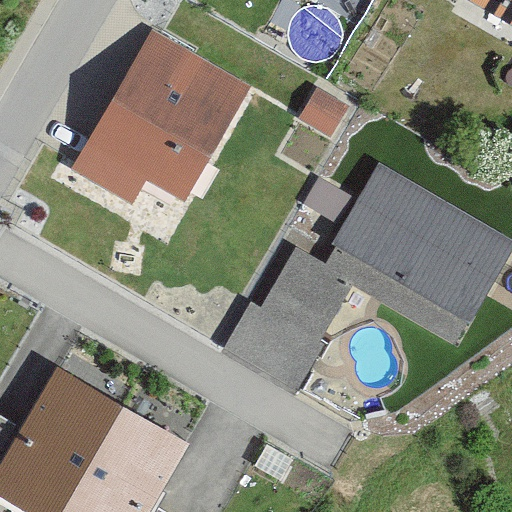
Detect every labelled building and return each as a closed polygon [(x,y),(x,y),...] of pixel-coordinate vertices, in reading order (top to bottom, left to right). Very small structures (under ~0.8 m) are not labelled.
[(511,0),(430,0),(458,15),(464,4),(511,29),(511,0)] [(156,22),(71,162),(131,199),(148,172),(184,194),(253,81),(156,22)] [(511,234),(377,156),(319,257),(351,275),(457,336),(511,241),(511,234)] [(318,333),(351,275),(319,257),(294,243),(261,301),(249,295),(224,340),(302,384),(328,339),(318,333)] [(162,511),(197,445),(62,376),(0,496),(0,498),(27,511),(162,511)]
